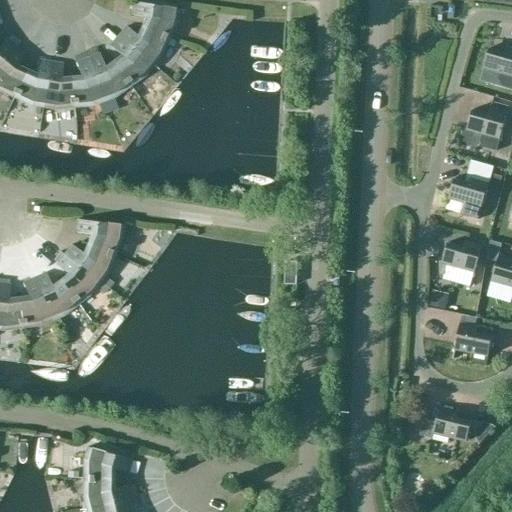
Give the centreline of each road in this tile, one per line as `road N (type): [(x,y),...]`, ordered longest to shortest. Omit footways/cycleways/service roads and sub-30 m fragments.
road 1 (residential): [(314,232),(0,191)]
road 2 (unclassified): [(368,511),(372,195)]
road 3 (residential): [(0,422),(185,456),(305,491)]
road 4 (residential): [(511,365),(468,389),(421,371),(415,352),(425,201)]
road 5 (residential): [(305,491),(314,232)]
road 6 (residential): [(314,232),(324,4)]
road 7 (residential): [(425,201),(472,22),(511,18)]
road 8 (unclassified): [(372,195),(385,0)]
